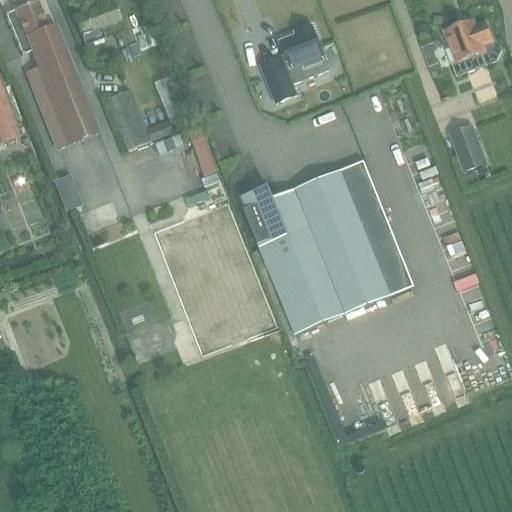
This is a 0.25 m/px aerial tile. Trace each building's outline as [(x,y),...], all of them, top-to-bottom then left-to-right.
[(57,152),(99,135),(56,26),(47,29),(37,2),(14,11),(14,12),(5,16),(22,57),(31,53),(38,69),(26,74),(57,152)] [(98,30),(119,22),(112,4),(72,19),(83,47),(102,40),(98,30)] [(493,47),(491,42),(483,23),(471,27),(469,21),(439,32),(442,41),(448,39),(456,63),(448,66),(453,77),(498,60),(502,51),(493,47)] [(293,89),(329,73),(311,29),(279,43),(285,60),(261,69),(274,106),(297,97),(293,89)] [(0,141),(17,136),(0,87),(0,141)] [(126,153),(169,135),(164,123),(142,132),(127,93),(105,103),(126,153)] [(450,136),(464,174),(487,165),(473,128),(450,136)] [(198,173),(213,165),(201,141),(186,149),(198,173)] [(269,188),(240,200),(295,337),(414,289),(364,163),(274,200),(269,188)] [(75,172),(87,203),(102,197),(90,167),(75,172)] [(82,207),(70,176),(53,183),(65,214),(82,207)] [(103,207),(110,225),(138,213),(130,195),(103,207)] [(153,330),(156,345),(191,338),(188,323),(153,330)]
